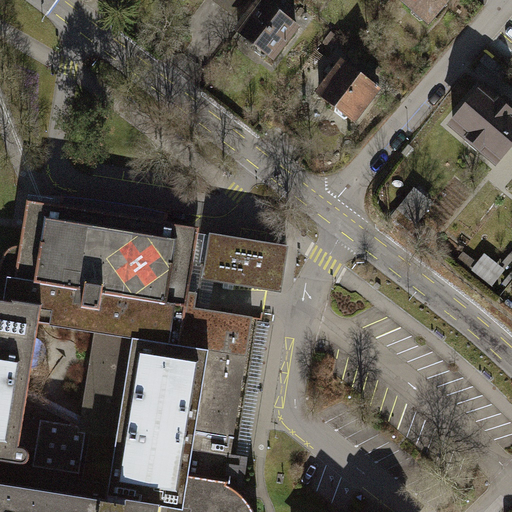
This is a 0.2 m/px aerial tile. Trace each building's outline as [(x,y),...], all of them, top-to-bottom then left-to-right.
[(266,64),(294,29),(257,0),(250,0),(225,31),(266,64)] [(393,0),(426,27),(447,0),(393,0)] [(376,91),(335,61),(309,96),(350,126),(376,91)] [(511,155),(511,129),(477,104),(451,139),(498,174),(511,155)] [(416,190),(402,211),(420,223),(434,203),(416,190)] [(0,511),(250,511),(250,510),(231,495),(233,484),(246,485),(272,321),(186,311),(190,291),(193,272),(282,287),(289,249),(26,207),(11,287),(0,285),(0,511)] [(473,272),(496,288),(509,271),(487,254),(473,272)] [(286,431),(267,455),(288,471),(307,448),(286,431)] [(328,463),(310,484),(337,508),(356,486),(328,463)]
